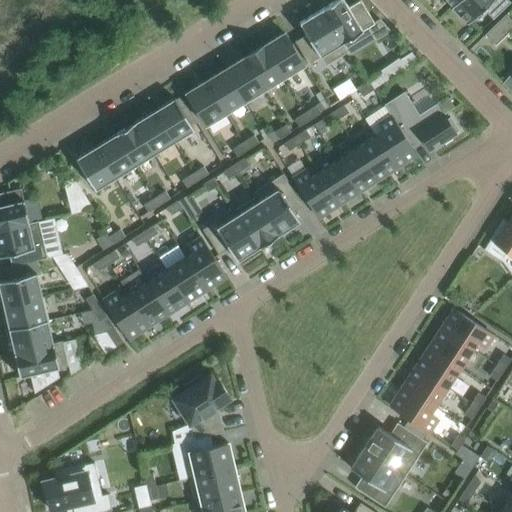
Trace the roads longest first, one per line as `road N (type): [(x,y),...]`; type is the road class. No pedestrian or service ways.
road 1 (residential): [(274,480),(289,477),(323,441),(511,145)]
road 2 (residential): [(511,141),(234,310)]
road 3 (residential): [(0,150),(242,0)]
road 4 (residential): [(234,310),(0,456)]
road 5 (residential): [(379,0),(511,137)]
road 6 (residential): [(234,310),(274,480)]
